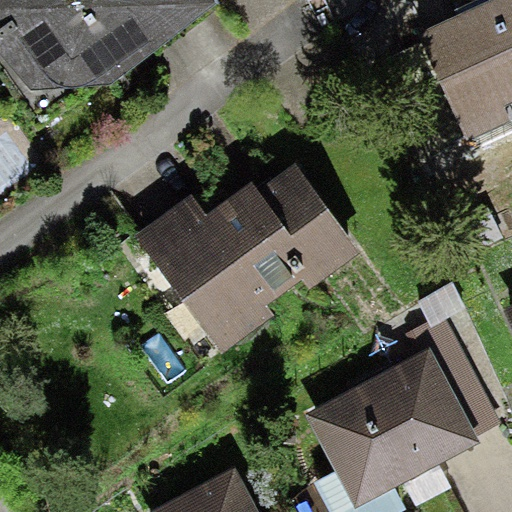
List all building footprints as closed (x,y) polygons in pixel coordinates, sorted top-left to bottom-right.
[(0,0),(0,15),(9,28),(0,33),(0,53),(41,113),(203,0),(0,0)] [(511,94),(511,0),(507,0),(384,58),(429,157),(472,139),(462,117),(511,94)] [(350,247),(296,172),(258,199),(251,189),(205,222),(190,201),(143,237),(161,260),(170,253),(216,315),(249,291),(256,301),(301,269),(308,278),(350,247)] [(447,262),(490,243),(480,222),(438,241),(447,262)] [(368,491),(497,422),(456,345),(428,360),(426,357),(316,416),(344,469),(354,464),(368,491)] [(250,511),(231,476),(163,511),(250,511)]
